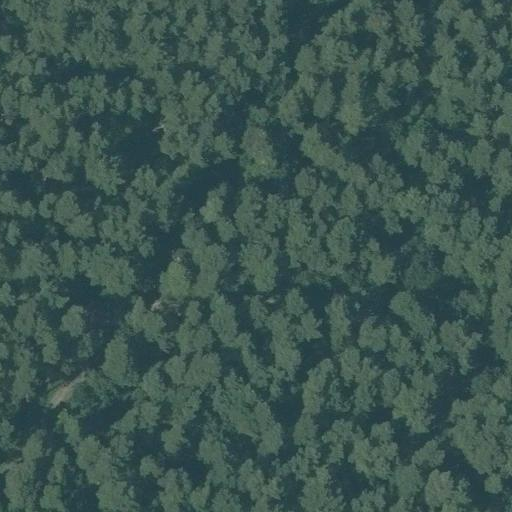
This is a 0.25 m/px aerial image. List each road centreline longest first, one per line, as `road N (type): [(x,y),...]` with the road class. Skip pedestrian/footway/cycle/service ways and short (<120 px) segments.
road 1 (residential): [(511,297),(127,311)]
road 2 (residential): [(127,311),(0,485)]
road 3 (unclassified): [(127,311),(0,301)]
